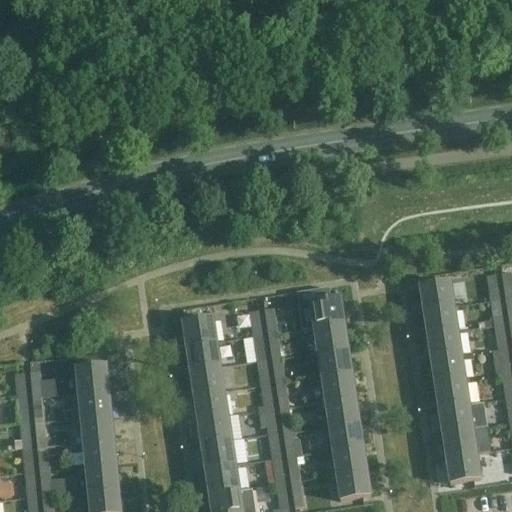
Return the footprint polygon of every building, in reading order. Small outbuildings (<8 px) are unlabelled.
[(470,271),(465,272),(466,282),(486,279),(489,304),(499,302),(496,277),(494,278),(492,268),(485,269),(476,270),(470,271)] [(501,277),(505,302),(511,300),(511,286),(510,276),(501,277)] [(419,291),(423,316),(454,311),(450,286),(419,291)] [(328,291),(296,296),(302,334),(314,332),(314,333),(345,328),(341,303),(331,304),(328,291)] [(503,327),(499,302),(489,304),(492,323),(477,326),(477,332),(493,329),(503,327)] [(423,316),(427,340),(458,336),(454,311),(423,316)] [(268,340),(277,339),(273,312),(264,313),(268,340)] [(253,342),(263,340),(259,314),(249,315),(253,342)] [(182,327),(186,352),(216,347),(212,322),(182,327)] [(493,329),(497,353),(507,352),(503,327),(493,329)] [(318,357),(349,352),(345,328),(314,333),(318,357)] [(427,340),(431,365),(462,360),(458,336),(427,340)] [(271,365),(281,363),(277,339),(268,340),(271,365)] [(253,342),(256,366),(266,365),(263,340),(253,342)] [(190,377),(220,372),(216,347),(186,352),(190,377)] [(322,382),(353,377),(349,352),(318,357),(322,382)] [(501,378),(511,376),(507,352),(497,353),(492,354),(495,378),(501,377),(501,378)] [(431,365),(435,390),(466,385),(462,360),(431,365)] [(275,389),(285,388),(281,363),(271,365),(275,389)] [(256,366),(260,391),(270,389),(266,365),(256,366)] [(106,369),(75,372),(77,397),(109,394),(106,369)] [(190,377),(193,401),(224,397),(220,372),(190,377)] [(29,376),(32,402),(42,401),(39,375),(29,376)] [(511,385),(511,376),(501,378),(504,403),(511,401),(511,385)] [(17,404),(27,403),(24,377),(14,377),(17,404)] [(326,406),(356,402),(353,377),(322,382),(326,406)] [(435,390),(439,414),(470,409),(466,385),(435,390)] [(279,414),(289,412),(285,388),(275,389),(279,414)] [(274,414),(270,389),(260,391),(263,408),(257,409),(258,416),(274,414)] [(77,397),(80,422),(111,419),(109,394),(77,397)] [(224,397),(193,401),(197,426),(228,421),(227,419),(224,397)] [(32,402),(34,426),(44,425),(42,401),(32,402)] [(330,431),(360,426),(356,402),(326,406),(330,431)] [(29,427),(27,403),(17,404),(19,428),(29,427)] [(439,414),(443,439),(473,434),(470,409),(439,414)] [(283,438),(293,437),(289,412),(279,414),(283,438)] [(278,439),(274,414),(258,416),(260,431),(266,430),(267,440),(278,439)] [(80,422),(82,447),(113,443),(111,419),(80,422)] [(228,421),(197,426),(201,450),(231,446),(228,421)] [(34,426),(37,451),(46,450),(44,425),(34,426)] [(333,456),(364,451),(360,426),(330,431),(333,456)] [(31,451),(29,427),(19,428),(21,452),(31,451)] [(443,439),(446,463),(477,459),(473,434),(443,439)] [(281,463),(278,439),(267,440),(271,465),(281,463)] [(299,442),(284,445),(286,463),(296,461),(296,460),(302,459),(299,442)] [(82,447),(85,471),(116,468),(113,443),(82,447)] [(235,470),(231,446),(201,450),(205,475),(235,470)] [(37,451),(39,476),(49,475),(46,450),(37,451)] [(34,476),(31,451),(21,452),(24,477),(34,476)] [(368,475),(364,451),(333,456),(337,480),(368,475)] [(477,459),(446,463),(450,488),(481,484),(477,459)] [(290,487),(300,486),(296,461),(286,463),(290,487)] [(271,465),(275,489),(285,488),(281,463),(271,465)] [(85,471),(87,496),(118,493),(116,468),(85,471)] [(239,495),(235,470),(205,475),(209,500),(239,495)] [(39,476),(42,500),(51,499),(49,475),(39,476)] [(372,500),(368,475),(337,480),(341,505),(372,500)] [(36,500),(34,476),(24,477),(26,501),(36,500)] [(304,509),(300,486),(290,487),(294,511),(304,509)] [(285,488),(275,489),(277,503),(287,501),(285,488)] [(120,511),(118,493),(87,496),(88,511),(120,511)] [(239,495),(209,500),(210,511),(253,511),(251,493),(239,495)] [(52,511),(51,499),(42,500),(42,511),(52,511)] [(37,511),(36,500),(26,501),(27,511),(37,511)]
